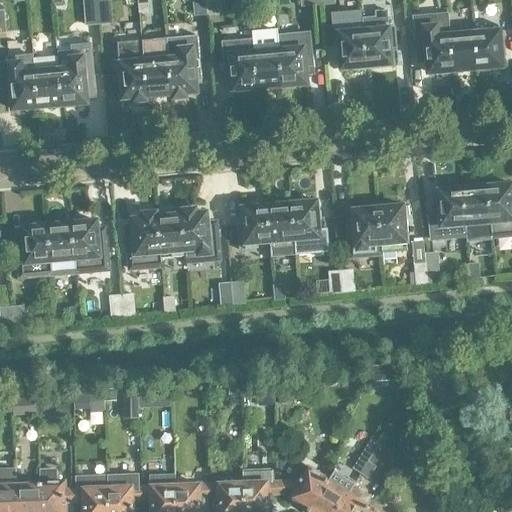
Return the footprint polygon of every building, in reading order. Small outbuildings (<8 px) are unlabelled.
[(96,2),(97,1),(96,1),(95,0),(81,0),(84,26),(98,24),(96,2)] [(96,2),(98,24),(111,23),(109,0),(97,1),(96,2)] [(149,0),(138,0),(140,12),(148,12),(147,1),(150,0),(149,0)] [(192,0),(193,14),(207,13),(205,0),(192,0)] [(205,0),(207,13),(221,12),(219,0),(205,0)] [(44,21),(55,20),(53,5),(42,6),(44,21)] [(332,14),(334,28),(337,27),(341,69),(366,66),(365,60),(362,25),(362,19),(361,11),(332,14)] [(365,60),(366,66),(391,64),(390,50),(396,50),(394,27),(388,27),(386,11),(373,12),(374,18),(362,19),(362,25),(365,60)] [(474,32),(476,68),(501,66),(498,24),(486,26),(486,31),(474,32)] [(476,68),(474,32),(461,33),(461,28),(449,29),(452,66),(453,70),(476,68)] [(279,49),(277,36),(277,29),(253,31),(254,39),(255,51),(258,88),(282,86),(279,49)] [(428,73),(453,70),(452,66),(449,29),(448,29),(449,34),(437,35),(437,30),(425,31),(428,73)] [(309,34),(277,36),(279,49),(282,86),(307,83),(306,73),(312,72),(309,34)] [(197,35),(167,38),(171,95),(172,95),(173,99),(185,98),(185,93),(196,92),(195,81),(201,81),(197,35)] [(167,38),(142,40),(148,97),(171,95),(168,58),(167,38)] [(258,88),(255,51),(254,39),(222,42),(226,79),(232,79),(233,90),(258,88)] [(142,40),(140,40),(118,42),(123,99),(132,99),(133,103),(147,102),(146,97),(148,97),(142,40)] [(59,70),(62,107),(87,104),(83,57),(71,59),(71,69),(59,70)] [(62,107),(59,70),(59,65),(47,66),(47,63),(42,59),(34,60),(35,72),(38,109),(62,107)] [(38,109),(35,72),(22,73),(21,63),(10,65),(14,111),(38,109)] [(487,187),(490,222),(492,236),(511,234),(511,185),(487,187)] [(463,189),(466,231),(478,229),(477,223),(490,222),(487,187),(463,189)] [(442,233),(457,231),(466,231),(463,189),(438,191),(442,233)] [(291,204),(296,253),(327,251),(327,239),(320,240),(317,202),(291,204)] [(296,255),(296,253),(291,204),(267,207),(270,242),(269,242),(271,257),(296,255)] [(267,207),(242,209),(244,225),(237,226),(239,251),(246,250),(247,253),(250,255),(254,255),(256,252),(257,249),(258,249),(257,243),(269,242),(270,242),(267,207)] [(403,207),(378,209),(382,245),(382,252),(397,251),(397,249),(407,248),(403,207)] [(354,211),(355,222),(347,223),(351,260),(383,257),(382,252),(382,245),(378,209),(354,211)] [(181,215),(184,251),(199,250),(200,256),(210,255),(206,213),(181,215)] [(184,251),(181,215),(157,217),(160,253),(161,259),(173,258),(173,252),(184,251)] [(157,217),(133,219),(133,230),(126,230),(130,269),(162,267),(161,259),(160,253),(157,217)] [(71,224),(75,271),(76,273),(108,271),(105,232),(97,232),(97,222),(71,224)] [(47,226),(51,273),(75,271),(71,224),(47,226)] [(21,276),(51,273),(47,226),(23,228),(25,257),(19,257),(21,276)] [(424,254),(423,243),(412,244),(414,264),(416,284),(427,283),(424,254)] [(424,254),(427,283),(440,282),(437,254),(424,255),(424,254)] [(467,264),(469,280),(480,279),(478,263),(467,264)] [(354,291),(352,268),(339,270),(342,292),(354,291)] [(342,292),(339,270),(327,271),(330,294),(342,292)] [(244,303),(242,280),(229,282),(232,304),(244,303)] [(232,304),(229,282),(217,283),(220,306),(232,304)] [(271,284),(273,300),(284,299),(282,283),(271,284)] [(119,296),(121,317),(133,316),(131,295),(119,296)] [(164,296),(166,312),(177,311),(175,295),(164,296)] [(111,318),(121,317),(119,296),(108,298),(111,318)] [(27,327),(24,304),(12,306),(15,328),(27,327)] [(71,306),(73,322),(84,321),(82,305),(71,306)] [(15,328),(12,306),(0,306),(0,309),(2,330),(15,328)] [(274,386),(280,402),(290,398),(285,384),(286,383),(283,374),(275,377),(277,385),(274,386)] [(228,379),(228,397),(240,397),(240,379),(228,379)] [(94,403),(95,403),(106,402),(106,400),(106,395),(106,390),(94,391),(94,403)] [(106,390),(106,395),(106,400),(118,400),(117,390),(106,390)] [(140,417),(140,393),(124,393),(124,417),(140,417)] [(57,415),(71,415),(71,402),(57,403),(57,415)] [(7,459),(16,459),(15,443),(7,443),(7,459)] [(375,449),(374,448),(367,444),(353,466),(361,471),(375,449)] [(375,449),(361,471),(369,477),(377,464),(381,451),(375,447),(374,448),(375,449)] [(242,511),(267,511),(267,495),(277,495),(276,482),(276,466),(241,467),(242,483),(242,511)] [(39,485),(39,511),(64,511),(64,503),(74,502),(74,489),(64,490),(64,482),(57,482),(56,467),(38,467),(39,484),(39,485)] [(276,482),(277,495),(292,494),(288,499),(308,511),(328,481),(308,468),(301,481),(276,482)] [(312,511),(335,511),(354,483),(355,481),(336,469),(328,481),(308,511),(310,511),(311,511),(312,511)] [(0,511),(15,511),(15,486),(14,486),(14,472),(0,472),(0,511)] [(109,511),(109,488),(108,474),(75,475),(76,489),(74,489),(74,502),(85,502),(84,511),(109,511)] [(210,511),(242,511),(242,483),(209,485),(209,497),(210,511)] [(354,483),(335,511),(363,511),(367,506),(367,505),(366,507),(365,506),(373,494),(354,483)] [(15,511),(39,511),(39,485),(15,486),(15,511)] [(202,511),(202,497),(209,497),(209,485),(176,486),(176,511),(202,511)] [(152,511),(176,511),(176,486),(142,487),(142,500),(152,499),(152,511)] [(133,511),(133,500),(142,500),(142,487),(109,488),(109,511),(133,511)] [(424,509),(425,511),(449,511),(445,501),(443,502),(438,490),(430,493),(435,505),(424,509)]
